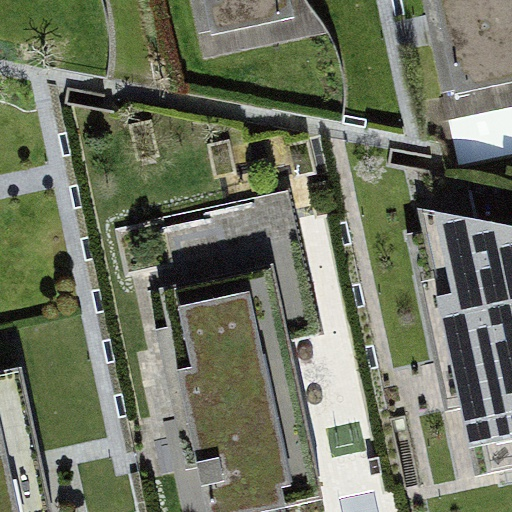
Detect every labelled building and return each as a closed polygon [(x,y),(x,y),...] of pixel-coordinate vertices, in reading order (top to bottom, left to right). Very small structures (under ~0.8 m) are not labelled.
[(174,0),(180,34),(314,10),(312,0),(174,0)] [(511,0),(414,0),(433,88),(511,71),(511,0)] [(511,239),(430,226),(476,453),(511,445),(511,239)] [(136,278),(186,511),(313,484),(264,251),(136,278)] [(51,511),(30,404),(0,409),(0,511),(51,511)]
